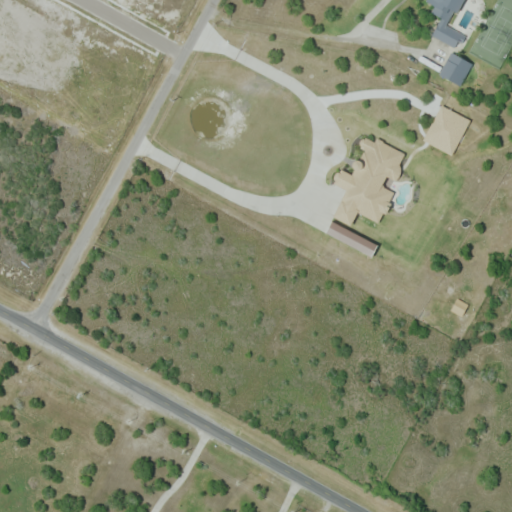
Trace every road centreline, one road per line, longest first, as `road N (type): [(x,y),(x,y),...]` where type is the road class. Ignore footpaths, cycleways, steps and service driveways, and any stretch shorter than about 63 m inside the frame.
road 1 (secondary): [(366,511),(0,306)]
road 2 (residential): [(213,0),(33,325)]
